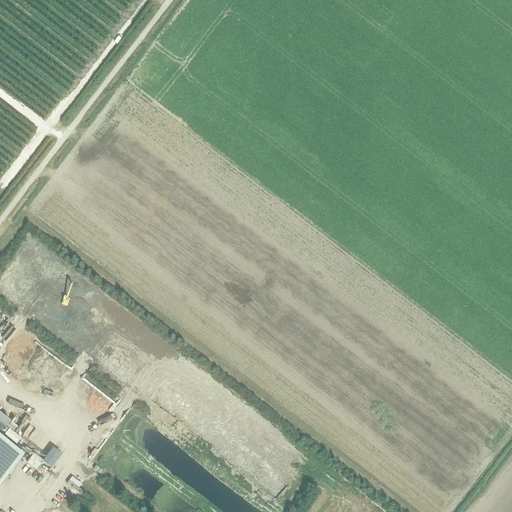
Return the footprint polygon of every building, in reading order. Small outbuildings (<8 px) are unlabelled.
[(0,315),(0,482),(21,456),(0,439),(0,350),(3,347),(74,402),(27,460),(70,494),(130,415),(0,315)] [(1,410),(0,411),(0,418),(10,423),(13,414),(1,410)] [(173,452),(132,421),(122,434),(155,459),(157,457),(165,463),(173,452)] [(26,437),(32,426),(27,423),(21,435),(26,437)] [(159,486),(110,452),(103,463),(151,497),(159,486)] [(96,467),(93,470),(100,475),(102,472),(96,467)]
